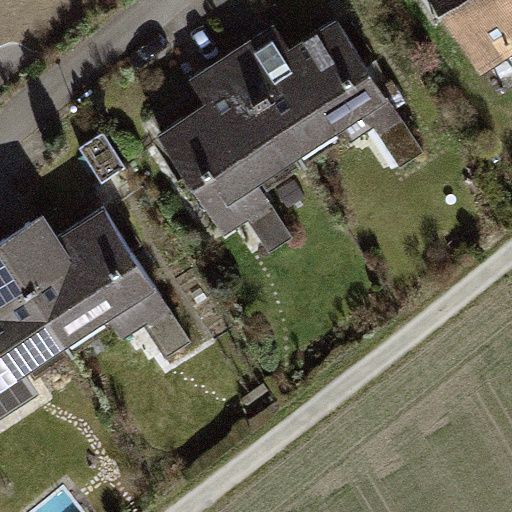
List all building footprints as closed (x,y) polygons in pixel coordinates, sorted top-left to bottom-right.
[(511,53),(511,0),(427,0),(479,76),(511,53)] [(277,17),(237,42),(307,153),(367,116),(392,155),(420,138),(337,5),(288,36),(277,17)] [(206,91),(163,118),(230,225),(247,215),(264,242),(294,223),(266,178),(307,153),(237,42),(192,69),(206,91)] [(39,195),(0,220),(0,239),(66,341),(113,311),(142,357),(187,329),(102,197),(58,225),(39,195)] [(66,341),(0,239),(0,411),(43,384),(30,364),(66,341)]
